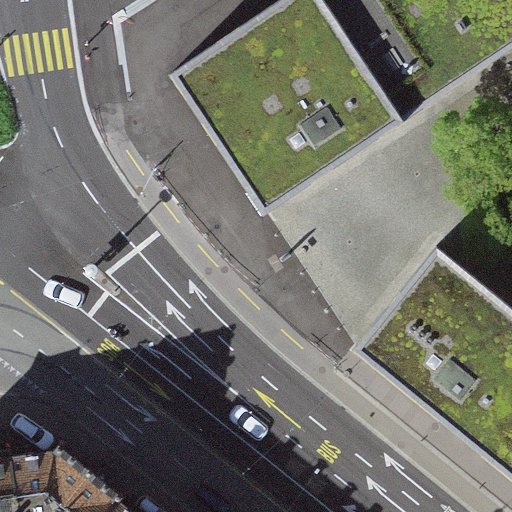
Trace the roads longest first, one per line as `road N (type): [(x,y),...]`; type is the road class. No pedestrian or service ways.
road 1 (secondary): [(285,475),(270,399),(85,182)]
road 2 (secondary): [(285,475),(18,263)]
road 3 (secondary): [(85,182),(51,120),(24,0)]
